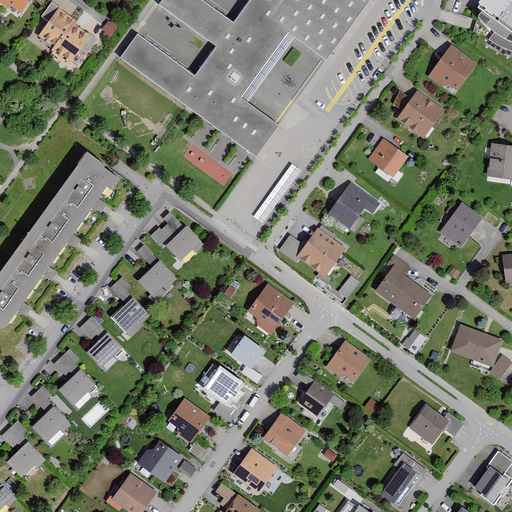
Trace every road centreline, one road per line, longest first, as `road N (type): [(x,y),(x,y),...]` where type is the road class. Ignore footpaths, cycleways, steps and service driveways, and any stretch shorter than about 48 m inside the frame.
road 1 (residential): [(257,259),(177,202),(158,201),(0,410)]
road 2 (residential): [(434,0),(428,20),(257,259)]
road 3 (residential): [(181,511),(326,311)]
road 4 (residential): [(488,425),(326,311)]
